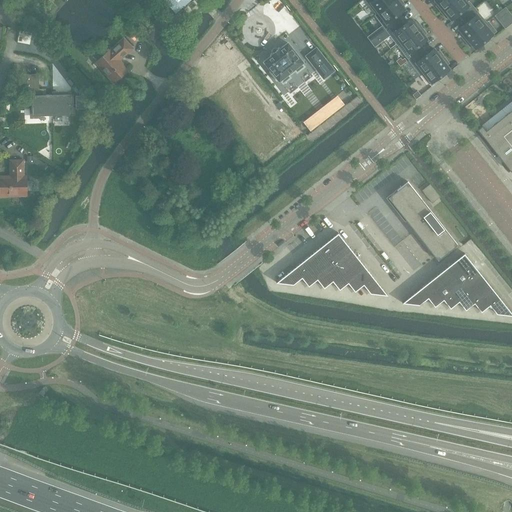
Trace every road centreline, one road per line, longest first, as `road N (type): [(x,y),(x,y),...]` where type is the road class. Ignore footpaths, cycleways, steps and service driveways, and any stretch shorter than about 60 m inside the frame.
road 1 (residential): [(475,77),(221,278),(193,287),(147,265)]
road 2 (secondary): [(433,426),(145,361),(57,328)]
road 3 (secondary): [(50,343),(162,381),(392,434)]
road 4 (residential): [(91,245),(104,175),(238,0)]
road 5 (motorway): [(392,434),(511,474)]
road 6 (secondary): [(392,434),(511,461)]
